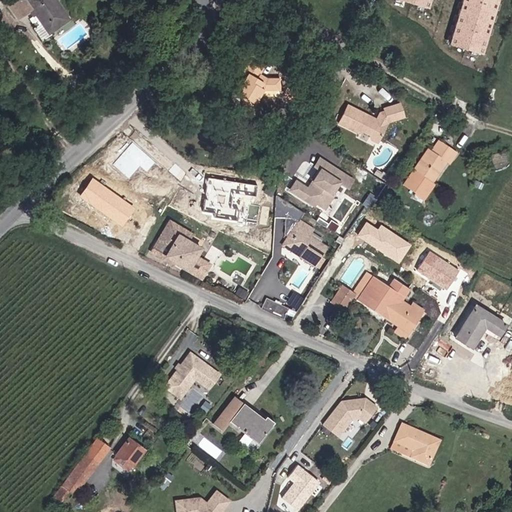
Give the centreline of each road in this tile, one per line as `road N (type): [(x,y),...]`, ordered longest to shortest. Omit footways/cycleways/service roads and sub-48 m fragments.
road 1 (residential): [(511,421),(16,211)]
road 2 (unknown): [(228,217),(69,83),(0,4)]
road 3 (residential): [(16,211),(183,40),(204,0)]
